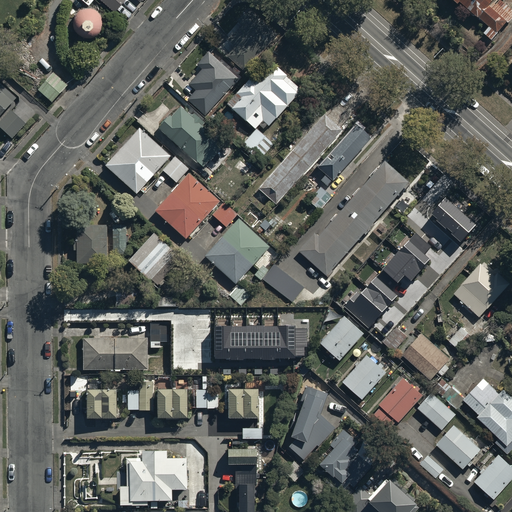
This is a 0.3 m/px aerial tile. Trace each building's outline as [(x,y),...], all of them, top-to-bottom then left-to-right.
[(100,0),(114,12),(124,0),(100,0)] [(440,0),(458,16),(462,10),(487,33),(482,39),(490,46),(511,23),(511,16),(502,7),(508,0),(440,0)] [(93,9),(91,9),(89,9),(87,9),(86,9),(85,9),(83,10),(82,10),(81,11),(80,12),(79,12),(78,13),(77,14),(76,15),(75,17),(75,18),(74,19),(74,20),(73,22),(73,23),(73,24),(73,26),(73,27),(74,28),(74,29),(75,31),(75,32),(76,33),(77,34),(78,35),(79,36),(80,37),(81,38),(82,38),(83,39),(84,39),(86,39),(87,40),(88,40),(90,40),(91,39),(92,39),(94,39),(95,38),(96,38),(97,37),(98,36),(99,35),(100,34),(101,33),(102,32),(102,31),(103,30),(103,28),(104,27),(104,26),(104,24),(104,23),(104,22),(103,20),(103,19),(102,18),(102,17),(101,16),(100,14),(99,13),(98,13),(97,12),(96,11),(95,10),(94,10),(93,9)] [(226,56),(243,73),(275,40),(247,12),(236,23),(240,27),(228,39),(236,47),(226,56)] [(188,100),(205,115),(239,79),(208,51),(196,64),(203,70),(190,83),(197,90),(188,100)] [(232,109),(254,130),(263,121),(268,126),(302,91),(274,64),(256,83),(251,78),(235,94),(241,100),(232,109)] [(39,90),(53,102),(67,85),(53,73),(39,90)] [(0,83),(0,117),(17,98),(0,83)] [(26,125),(11,110),(0,121),(0,126),(12,139),(26,125)] [(169,118),(158,131),(197,165),(197,164),(203,169),(211,161),(212,162),(224,148),(201,128),(204,125),(194,117),(191,119),(180,110),(171,120),(169,118)] [(326,116),(259,189),(276,205),(342,132),(326,116)] [(365,131),(357,124),(317,170),(324,176),(320,181),(326,187),(331,182),(332,183),(369,141),(361,134),(365,131)] [(106,167),(136,194),(170,156),(140,129),(106,167)] [(257,131),(243,146),(259,161),(273,145),(257,131)] [(164,170),(176,182),(189,169),(176,157),(164,170)] [(242,161),(236,169),(246,177),(252,169),(242,161)] [(411,187),(385,164),(319,239),(315,236),(300,253),(327,278),(364,236),(365,236),(374,227),(373,226),(404,192),(405,193),(411,187)] [(186,241),(220,204),(189,177),(156,214),(186,241)] [(320,188),(311,198),(322,208),(332,198),(320,188)] [(445,198),(431,214),(461,240),(476,224),(445,198)] [(237,215),(224,204),(213,217),(226,229),(237,215)] [(270,248),(238,219),(205,255),(237,284),(270,248)] [(108,226),(77,226),(76,263),(108,263),(108,226)] [(126,226),(115,226),(115,256),(126,256),(126,226)] [(357,291),(343,306),(368,328),(397,296),(391,290),(405,274),(410,279),(429,259),(424,254),(431,246),(415,232),(360,294),(357,291)] [(177,256),(155,236),(130,262),(155,286),(170,270),(167,267),(177,256)] [(317,279),(303,266),(297,272),(311,286),(317,279)] [(480,266),(452,297),(480,321),(507,290),(480,266)] [(432,289),(444,275),(439,271),(434,277),(433,276),(426,284),(432,289)] [(240,286),(231,296),(241,306),(251,295),(240,286)] [(321,344),(340,362),(365,334),(346,317),(321,344)] [(150,322),(151,349),(169,348),(168,321),(150,322)] [(215,326),(215,358),(295,358),(295,355),(303,355),(303,347),(307,347),(307,328),(296,328),(295,325),(215,326)] [(449,342),(459,352),(472,338),(463,329),(449,342)] [(449,361),(421,336),(402,357),(431,383),(438,375),(442,378),(450,369),(445,365),(449,361)] [(148,339),(83,341),(84,370),(112,369),(112,371),(121,371),(121,369),(148,369),(148,339)] [(386,375),(366,357),(360,364),(358,363),(354,367),(356,368),(342,384),(362,402),(386,375)] [(130,389),(130,412),(153,412),(153,380),(140,380),(140,389),(130,389)] [(414,391),(403,381),(379,407),(380,409),(374,416),(390,430),(396,423),(398,425),(422,398),(417,394),(420,391),(416,388),(414,391)] [(498,395),(483,381),(464,402),(449,388),(442,397),(457,411),(464,404),(479,418),(476,421),(498,441),(495,445),(508,457),(511,452),(511,399),(503,391),(498,395)] [(327,395),(306,387),(300,405),(303,406),(301,412),(298,411),(291,430),(295,431),(291,440),(294,442),(289,448),(305,460),(316,446),(318,447),(335,428),(320,415),(327,395)] [(116,390),(88,390),(88,420),(116,420),(116,390)] [(187,420),(188,390),(159,390),(158,420),(187,420)] [(259,390),(228,390),(228,421),(259,421),(259,390)] [(196,391),(195,409),(218,410),(218,394),(206,394),(206,391),(196,391)] [(432,394),(417,410),(441,432),(456,416),(432,394)] [(473,465),(470,463),(480,453),(472,446),(474,443),(471,440),(469,442),(454,428),(436,447),(462,471),(466,467),(469,469),(473,465)] [(262,429),(243,429),(243,440),(262,440),(262,429)] [(358,445),(343,432),(329,448),(333,451),(318,469),(329,478),(324,484),(339,497),(348,486),(353,490),(372,467),(353,451),(358,445)] [(230,451),(230,466),(258,466),(258,451),(230,451)] [(122,489),(123,506),(135,506),(135,502),(173,502),(173,492),(187,492),(186,459),(169,459),(169,453),(143,453),(143,459),(128,459),(129,488),(122,489)] [(429,456),(419,466),(435,481),(444,471),(429,456)] [(511,469),(498,457),(485,472),(483,471),(480,474),(482,476),(474,484),(485,494),(483,496),(488,500),(489,498),(494,502),(511,482),(511,469)] [(419,511),(420,511),(399,492),(404,486),(394,477),(389,482),(374,499),(363,489),(346,508),(351,511),(419,511)] [(241,511),(255,511),(255,487),(241,487),(241,511)]
